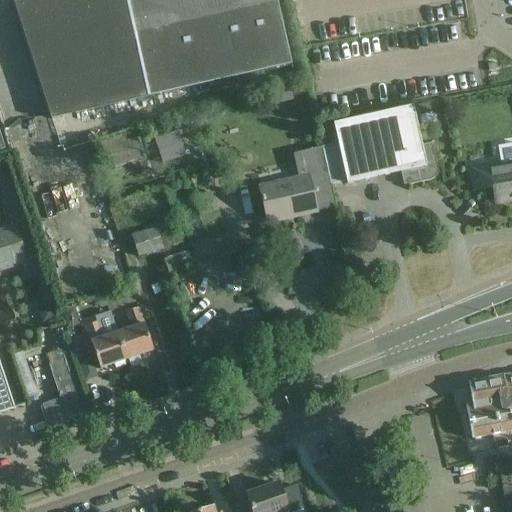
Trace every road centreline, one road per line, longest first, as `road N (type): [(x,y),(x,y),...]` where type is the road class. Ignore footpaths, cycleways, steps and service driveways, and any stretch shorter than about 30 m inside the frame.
road 1 (secondary): [(0,502),(406,346)]
road 2 (residential): [(61,511),(421,381)]
road 3 (unknown): [(0,35),(69,274)]
